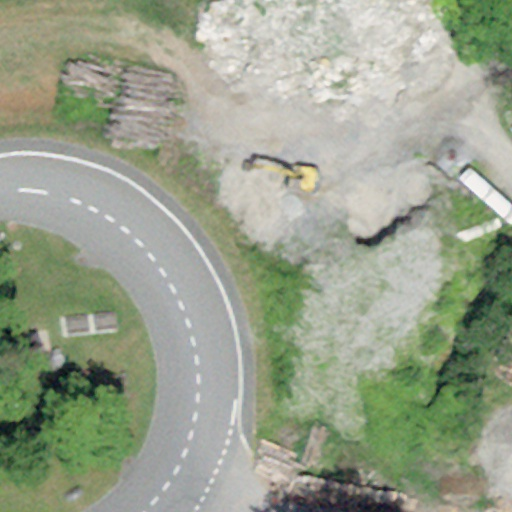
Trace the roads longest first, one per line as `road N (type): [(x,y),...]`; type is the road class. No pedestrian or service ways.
road 1 (unclassified): [(146,511),(181,460),(199,396),(197,353),(181,303),(118,221),(74,199),(0,191)]
road 2 (track): [(438,42),(511,174)]
